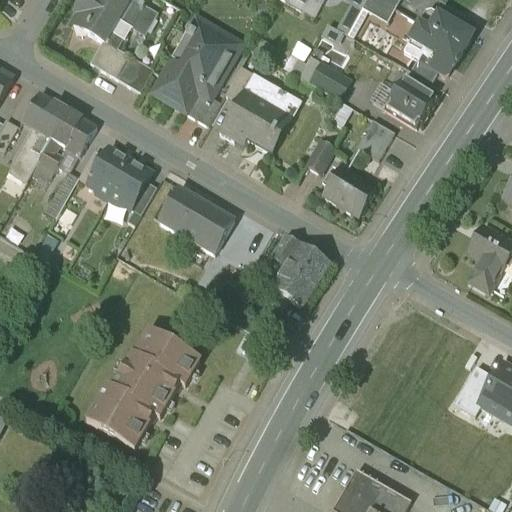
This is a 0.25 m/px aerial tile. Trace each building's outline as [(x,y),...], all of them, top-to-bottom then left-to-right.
[(109,0),(91,0),(74,30),(104,48),(112,53),(118,42),(108,35),(115,24),(131,30),(146,39),(158,19),(138,8),(130,3),(126,10),(109,0)] [(130,3),(138,8),(142,0),(109,0),(126,10),(130,3)] [(288,0),(303,8),(308,0),(288,0)] [(403,1),(402,0),(370,0),(362,15),(387,29),(403,1)] [(473,41),(438,21),(437,21),(431,17),(426,19),(409,46),(410,47),(437,63),(431,73),(430,74),(438,79),(446,83),(448,82),(454,73),(473,41)] [(241,51),(198,26),(192,36),(188,34),(186,38),(190,40),(179,59),(178,58),(154,98),(171,108),(173,105),(186,112),(184,116),(196,95),(210,103),(241,51)] [(326,29),(320,43),(338,52),(345,38),(326,29)] [(437,63),(410,47),(404,58),(418,66),(431,73),(437,63)] [(104,77),(117,55),(112,53),(104,48),(92,69),(104,77)] [(154,76),(117,55),(104,77),(141,98),(154,76)] [(309,63),(299,84),(343,103),(353,82),(309,63)] [(431,73),(418,66),(411,78),(432,89),(438,79),(430,74),(431,73)] [(242,73),(225,101),(236,108),(239,102),(245,105),(257,85),(253,83),(254,80),(242,73)] [(0,105),(13,83),(0,75),(0,105)] [(404,84),(385,115),(416,134),(435,104),(404,84)] [(257,85),(245,105),(239,102),(236,108),(219,138),(233,147),(237,140),(272,161),(273,159),(269,157),(272,151),(271,150),(286,124),(277,119),(287,103),(257,85)] [(210,103),(196,95),(184,116),(183,118),(197,126),(210,103)] [(68,117),(40,100),(22,129),(32,135),(51,146),(68,117)] [(221,109),(210,103),(197,126),(207,132),(221,109)] [(97,133),(68,117),(51,146),(60,151),(80,163),(97,133)] [(4,130),(0,137),(0,159),(2,161),(19,133),(7,126),(4,130)] [(395,140),(373,127),(357,154),(379,167),(395,140)] [(32,135),(9,174),(29,186),(32,180),(34,177),(51,146),(32,135)] [(322,182),(337,155),(319,145),(304,172),(322,182)] [(51,146),(34,177),(40,181),(50,186),(63,164),(55,160),(60,151),(51,146)] [(108,205),(131,167),(110,155),(105,163),(95,180),(89,190),(96,194),(97,199),(108,205)] [(95,157),(85,174),(95,180),(105,163),(95,157)] [(131,167),(108,205),(119,212),(124,211),(131,215),(137,204),(147,187),(152,179),(131,167)] [(79,185),(89,190),(95,180),(85,174),(79,185)] [(377,196),(341,174),(335,183),(330,180),(324,191),(328,194),(323,203),(359,225),(377,196)] [(511,186),(509,191),(511,193),(502,206),(511,212),(511,186)] [(147,187),(137,204),(147,210),(157,193),(147,187)] [(234,226),(179,194),(159,228),(214,260),(234,226)] [(137,204),(131,215),(141,221),(147,210),(137,204)] [(511,259),(511,250),(483,234),(468,260),(469,260),(468,262),(481,269),(482,270),(483,268),(499,278),(501,279),(511,259)] [(285,242),(271,264),(272,265),(259,285),(272,294),(300,251),(285,242)] [(272,294),(303,314),(331,270),(300,250),(272,294)] [(499,278),(483,268),(482,270),(481,269),(471,287),(488,297),(499,278)] [(271,334),(248,320),(240,334),(263,347),(271,334)] [(120,380),(170,407),(180,389),(185,392),(200,366),(148,336),(134,361),(132,360),(120,380)] [(511,374),(503,369),(495,383),(476,372),(454,410),(475,422),(482,410),(511,427),(511,374)] [(170,407),(120,380),(112,394),(107,391),(86,427),(135,455),(155,421),(160,424),(170,407)] [(409,511),(411,508),(357,477),(336,511),(409,511)]
